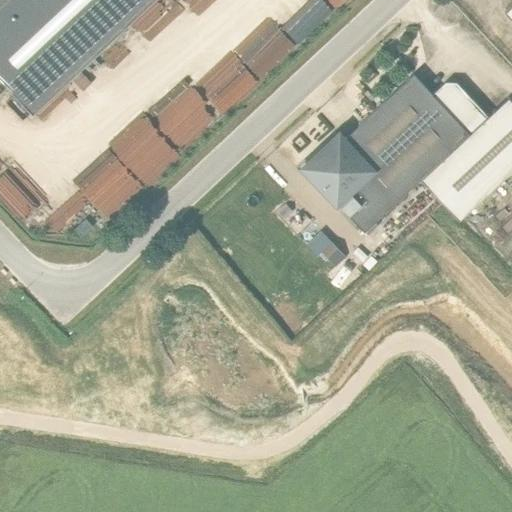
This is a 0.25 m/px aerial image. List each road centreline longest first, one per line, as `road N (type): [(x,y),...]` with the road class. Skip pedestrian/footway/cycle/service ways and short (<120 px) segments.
road 1 (unclassified): [(0,240),(37,275),(72,280),(103,267),(390,0)]
road 2 (unknown): [(0,126),(38,157),(66,154),(233,0)]
